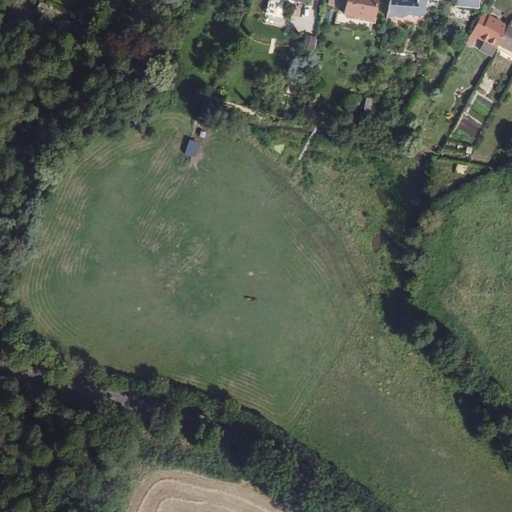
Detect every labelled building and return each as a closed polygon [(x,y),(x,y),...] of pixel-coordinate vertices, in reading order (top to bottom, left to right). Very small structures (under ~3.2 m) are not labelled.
[(343,17),(346,0),(327,0),(325,14),(343,17)] [(346,0),(343,17),(341,24),(370,30),(375,0),(346,0)] [(400,18),(401,18),(403,18),(405,18),(405,16),(406,16),(407,13),(424,14),(425,0),(407,0),(407,3),(399,2),(399,0),(390,0),(389,15),(399,16),(399,17),(400,18)] [(454,0),(454,7),(477,9),(477,0),(454,0)] [(498,55),(508,37),(489,27),(493,20),(486,16),(470,45),(496,59),(498,55)] [(511,31),(509,38),(508,37),(498,55),(511,63),(511,31)] [(301,47),(311,51),(315,39),(305,35),(301,47)] [(464,174),(466,166),(456,164),(454,172),(464,174)]
